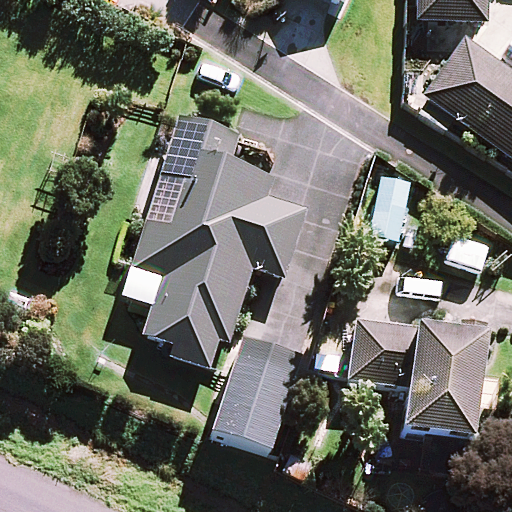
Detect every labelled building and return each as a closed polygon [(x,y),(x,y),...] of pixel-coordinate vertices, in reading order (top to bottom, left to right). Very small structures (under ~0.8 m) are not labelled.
[(302,0),(346,19),(354,0),(302,0)] [(418,0),(417,37),(487,40),(489,0),(418,0)] [(511,86),(467,53),(423,113),(511,176),(511,86)] [(240,153),(178,135),(132,284),(162,293),(144,353),(173,363),(170,372),(211,385),(220,357),(231,360),(254,285),(287,296),(309,224),(269,212),(275,193),(231,180),(240,153)] [(406,195),(377,189),(365,246),(394,253),(406,195)] [(396,456),(467,466),(482,361),(414,352),(415,344),(357,336),(348,398),(403,405),(396,456)] [(294,393),(236,375),(212,452),(270,470),(294,393)]
